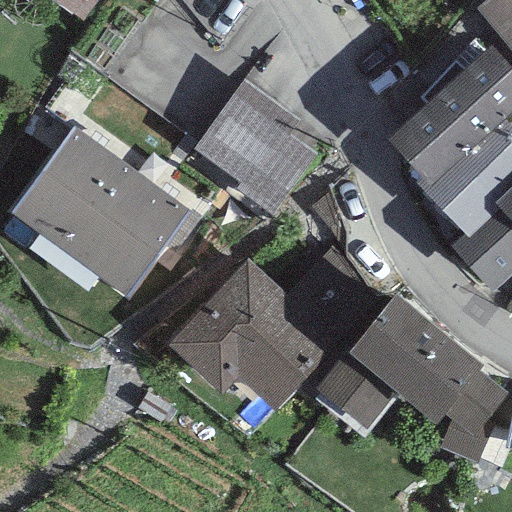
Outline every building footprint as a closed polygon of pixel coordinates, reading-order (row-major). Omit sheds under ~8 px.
[(61,0),(80,14),(90,0),(61,0)] [(511,0),(483,0),(477,5),(511,48),(511,0)] [(511,62),(494,40),(389,134),(430,190),(498,123),(511,110),(511,62)] [(250,87),(202,152),(272,215),(320,162),(292,149),(303,126),(250,87)] [(511,132),(498,123),(430,190),(422,199),(464,230),(511,183),(511,132)] [(9,211),(129,294),(187,209),(72,124),(9,211)] [(511,270),(511,183),(464,230),(452,242),(495,287),(511,270)] [(325,254),(285,291),(339,343),(376,305),(325,254)] [(276,404),(339,343),(285,291),(247,255),(169,338),(221,389),(241,375),(276,404)] [(448,424),(441,446),(478,461),(509,390),(478,366),(482,357),(395,288),(313,384),(369,426),(400,389),(448,424)]
